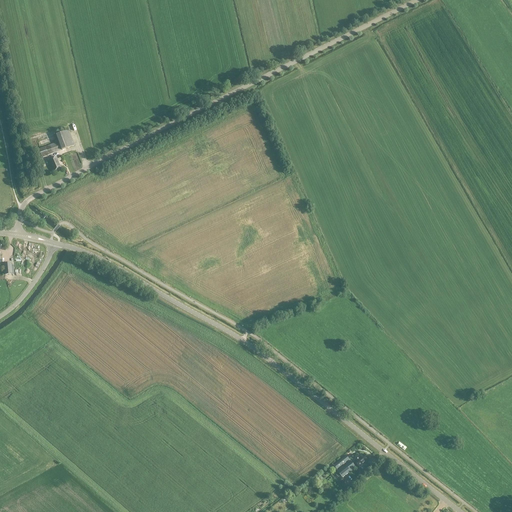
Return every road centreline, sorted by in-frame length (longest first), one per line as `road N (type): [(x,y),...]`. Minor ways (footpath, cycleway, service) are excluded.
road 1 (tertiary): [(460,511),(246,342),(109,263),(54,243)]
road 2 (unclassified): [(19,222),(28,198),(417,0)]
road 3 (track): [(32,196),(0,54)]
